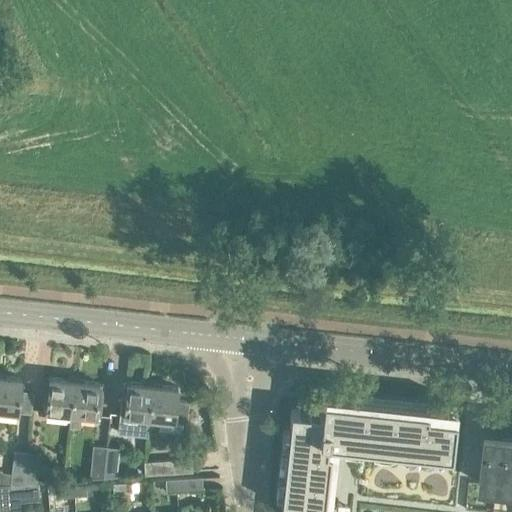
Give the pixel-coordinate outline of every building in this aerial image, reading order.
[(42,410),(46,410),(45,410),(70,413),(74,380),(49,377),(49,376),(44,375),(42,395),(44,395),(42,410)] [(21,378),(0,376),(0,409),(18,412),(21,378)] [(74,380),(70,413),(69,426),(79,427),(81,414),(96,416),(96,415),(100,415),(103,384),(99,383),(99,382),(74,380)] [(148,418),(152,384),(127,382),(125,397),(121,396),(117,432),(146,435),(147,430),(148,418)] [(148,418),(147,430),(157,431),(159,419),(174,420),(186,421),(188,401),(176,400),(178,387),(152,384),(148,418)] [(292,409),(281,505),(295,507),(294,511),(338,511),(338,508),(324,507),(331,450),(327,449),(329,437),(452,452),(457,415),(428,411),(429,406),(324,394),(322,412),(292,409)] [(511,432),(484,430),(478,482),(511,485),(511,432)] [(89,478),(103,477),(106,446),(93,445),(89,478)] [(106,446),(103,477),(116,476),(119,447),(106,446)] [(10,483),(25,482),(28,452),(14,450),(10,483)] [(28,452),(25,482),(37,482),(40,453),(28,452)] [(192,457),(143,461),(144,474),(193,471),(192,457)] [(202,477),(177,478),(178,491),(203,489),(202,477)] [(178,491),(177,478),(165,479),(166,492),(178,491)] [(138,481),(125,482),(126,492),(138,491),(138,481)] [(113,493),(126,492),(125,482),(113,482),(113,493)] [(73,485),(74,496),(86,495),(86,484),(73,485)] [(62,496),(74,496),(73,485),(61,486),(62,496)] [(38,487),(9,490),(10,511),(23,511),(23,501),(39,500),(38,487)] [(0,511),(10,511),(9,490),(0,490),(0,511)]
